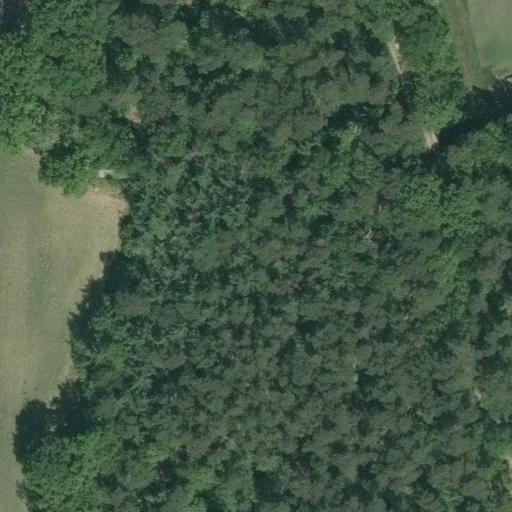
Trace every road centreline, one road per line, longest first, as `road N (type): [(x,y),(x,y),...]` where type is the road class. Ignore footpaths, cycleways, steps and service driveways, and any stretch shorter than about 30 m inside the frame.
road 1 (track): [(485,424),(446,197),(389,0)]
road 2 (track): [(0,77),(422,164)]
